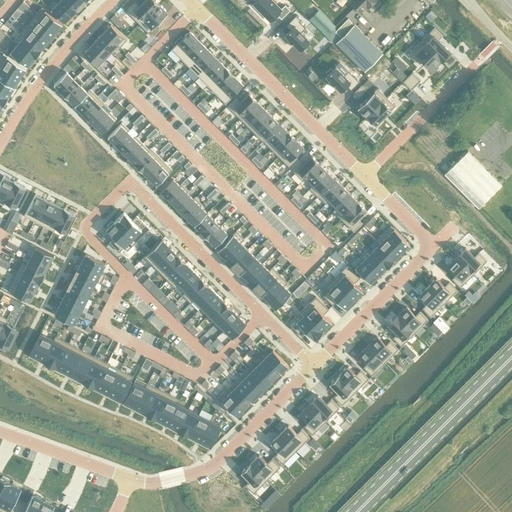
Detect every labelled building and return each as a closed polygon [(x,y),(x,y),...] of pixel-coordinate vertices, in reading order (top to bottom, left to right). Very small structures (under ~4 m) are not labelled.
[(68,0),(60,0),(58,3),(71,16),(78,9),(68,0)] [(83,0),(68,0),(78,9),(85,2),(85,1),(83,0)] [(134,2),(126,10),(139,24),(159,4),(155,0),(144,0),(139,6),(134,2)] [(271,0),(257,0),(253,4),(267,18),(270,21),(277,14),(281,19),(290,10),(285,5),(281,9),(278,6),(271,0)] [(353,0),(350,3),(360,13),(366,7),(367,8),(375,0),(353,0)] [(23,1),(20,4),(25,8),(27,10),(29,6),(23,1)] [(58,3),(51,9),(64,23),(71,16),(58,3)] [(159,4),(139,24),(153,37),(161,28),(156,24),(168,13),(159,4)] [(42,7),(34,16),(55,33),(62,25),(63,24),(42,7)] [(317,10),(308,19),(362,73),(383,53),(354,24),(354,25),(348,18),(337,30),(335,28),(336,26),(318,9),(317,10)] [(286,33),(284,35),(290,40),(289,40),(294,45),(294,44),(300,50),(301,49),(303,50),(308,45),(306,44),(310,40),(301,32),(305,27),(299,21),(301,20),(296,15),(286,25),(290,29),(286,33)] [(34,16),(27,24),(48,41),(55,33),(34,16)] [(27,24),(21,32),(42,50),(42,49),(48,41),(27,24)] [(111,24),(104,32),(118,45),(118,46),(120,47),(127,40),(111,24)] [(457,26),(452,31),(462,41),(467,36),(457,26)] [(434,27),(421,41),(440,61),(441,61),(450,52),(438,40),(442,36),(434,27)] [(177,44),(171,49),(180,59),(198,40),(189,31),(183,38),(181,36),(175,42),(177,44)] [(21,32),(13,41),(17,44),(35,58),(42,50),(21,32)] [(104,32),(97,39),(112,52),(118,46),(118,45),(104,32)] [(97,39),(90,46),(105,59),(112,52),(97,39)] [(198,40),(180,59),(189,68),(207,49),(198,40)] [(421,41),(408,54),(416,62),(420,58),(432,69),(440,61),(421,41)] [(10,52),(27,67),(28,66),(34,58),(35,58),(17,44),(11,52),(10,52)] [(90,46),(84,53),(98,67),(105,59),(90,46)] [(207,49),(189,68),(198,76),(216,58),(207,49)] [(3,54),(0,58),(0,65),(20,78),(26,69),(26,68),(3,54)] [(216,58),(198,76),(207,85),(225,67),(216,58)] [(0,65),(0,78),(14,87),(20,78),(0,65)] [(327,74),(325,76),(331,82),(335,87),(336,86),(341,91),(347,86),(351,90),(359,82),(348,70),(344,75),(335,66),(332,69),(330,68),(326,73),(327,74)] [(225,67),(207,85),(216,94),(234,76),(225,67)] [(66,72),(54,84),(54,85),(61,91),(73,79),(73,78),(66,72)] [(412,72),(407,77),(416,85),(421,80),(412,72)] [(73,79),(61,91),(68,98),(80,86),(81,86),(84,83),(77,75),(73,78),(73,79)] [(234,76),(216,94),(225,104),(243,86),(234,76)] [(407,77),(403,81),(411,90),(416,85),(407,77)] [(0,78),(0,91),(8,96),(9,96),(8,96),(14,87),(0,78)] [(357,89),(353,93),(358,98),(362,94),(366,90),(361,85),(357,89)] [(80,86),(68,98),(74,105),(75,105),(87,92),(81,86),(80,86)] [(367,98),(357,108),(366,117),(386,97),(377,88),(367,98)] [(75,105),(81,112),(97,96),(90,89),(87,92),(75,105)] [(0,91),(0,103),(3,105),(8,96),(0,91)] [(236,97),(227,106),(240,118),(257,101),(249,93),(240,102),(236,97)] [(97,96),(81,112),(88,118),(104,103),(97,96)] [(386,97),(366,117),(375,125),(385,116),(395,106),(386,97)] [(257,101),(240,118),(247,126),(265,109),(257,101)] [(104,103),(88,118),(95,125),(109,111),(110,112),(111,110),(104,103)] [(265,109),(247,126),(255,133),(272,116),(265,109)] [(109,111),(95,125),(102,132),(102,133),(116,118),(110,112),(109,111)] [(272,116),(255,133),(263,141),(280,124),(272,116)] [(122,122),(108,137),(115,144),(127,131),(128,132),(129,130),(122,122)] [(280,124),(263,141),(264,141),(271,148),(288,131),(280,123),(280,124)] [(127,131),(115,144),(122,151),(134,138),(128,132),(127,131)] [(288,131),(271,148),(279,156),(296,139),(288,131)] [(134,138),(122,151),(128,157),(143,143),(135,136),(134,138)] [(296,139),(279,156),(291,168),(299,160),(295,156),(304,147),(296,139)] [(143,143),(128,157),(135,164),(149,150),(143,143)] [(149,150),(135,164),(142,171),(158,155),(151,148),(149,150)] [(468,150),(444,174),(478,208),(502,184),(468,150)] [(158,155),(142,171),(149,178),(165,162),(158,155)] [(299,160),(291,168),(295,172),(294,173),(303,181),(304,180),(304,179),(320,164),(312,156),(303,164),(299,160)] [(165,162),(149,178),(155,185),(156,185),(172,169),(165,162)] [(320,164),(304,179),(304,180),(311,186),(312,187),(327,171),(320,164)] [(311,186),(310,188),(318,196),(335,179),(327,171),(312,187),(311,186)] [(4,176),(0,182),(0,203),(3,205),(5,201),(15,181),(14,181),(14,182),(4,176)] [(173,178),(160,191),(167,198),(180,185),(179,185),(173,178)] [(335,179),(318,196),(318,197),(319,196),(326,204),(330,201),(329,200),(343,187),(336,179),(335,178),(335,179)] [(15,181),(5,201),(16,207),(16,206),(26,188),(26,187),(15,181)] [(180,185),(167,198),(174,205),(187,192),(187,193),(189,191),(181,183),(179,185),(180,185)] [(343,187),(329,200),(330,201),(337,207),(337,208),(351,194),(343,187)] [(187,192),(174,205),(181,211),(193,199),(187,193),(187,192)] [(35,194),(24,216),(24,217),(25,216),(34,221),(45,199),(36,194),(35,194)] [(337,207),(333,211),(341,219),(358,202),(351,194),(337,208),(337,207)] [(193,199),(181,211),(188,218),(200,206),(201,206),(202,204),(195,197),(193,199)] [(45,199),(34,221),(44,226),(55,204),(45,199)] [(358,202),(341,219),(354,231),(362,223),(358,219),(366,210),(358,202)] [(55,204),(44,226),(54,231),(56,227),(55,227),(65,209),(64,208),(64,209),(55,204)] [(194,225),(207,213),(201,206),(200,206),(188,218),(194,225)] [(65,209),(55,227),(56,227),(65,232),(66,232),(74,214),(75,214),(65,209)] [(124,212),(115,221),(136,242),(149,228),(136,215),(132,220),(124,212)] [(207,213),(194,225),(201,232),(214,219),(207,213)] [(11,219),(6,231),(12,234),(13,231),(17,222),(11,219)] [(214,219),(201,232),(208,239),(220,226),(214,219)] [(369,220),(365,224),(368,227),(369,229),(374,224),(372,223),(369,220)] [(106,229),(106,230),(114,238),(109,242),(119,252),(124,247),(127,251),(136,242),(115,221),(114,221),(115,221),(113,222),(112,221),(106,226),(108,228),(106,229)] [(391,225),(383,233),(402,252),(409,245),(410,245),(391,225)] [(220,226),(208,239),(215,245),(215,246),(228,233),(220,226)] [(236,231),(217,250),(225,258),(240,242),(241,243),(244,239),(236,231)] [(383,233),(374,241),(378,245),(378,244),(394,260),(402,252),(383,233)] [(162,238),(144,256),(152,264),(170,246),(162,239),(162,238)] [(240,242),(225,258),(231,265),(232,265),(248,249),(241,243),(240,242)] [(31,244),(26,254),(31,256),(48,265),(53,256),(54,255),(31,244)] [(371,252),(370,252),(386,268),(394,260),(378,244),(378,245),(371,252)] [(144,245),(141,247),(147,253),(150,250),(144,245)] [(170,246),(152,264),(159,272),(177,254),(170,247),(170,246)] [(343,246),(338,252),(340,255),(346,249),(343,246)] [(465,247),(456,257),(473,274),(487,261),(478,252),(474,257),(465,247)] [(368,248),(360,256),(379,275),(386,268),(370,252),(371,252),(368,248)] [(248,249),(232,265),(239,272),(255,257),(248,249)] [(86,253),(81,262),(101,272),(105,263),(86,253)] [(177,254),(159,272),(167,280),(185,262),(177,254)] [(358,255),(350,263),(355,268),(371,284),(371,283),(379,275),(360,256),(359,257),(358,255)] [(26,264),(26,265),(44,274),(44,273),(48,265),(31,256),(26,264)] [(255,257),(239,272),(239,273),(246,279),(262,264),(255,257)] [(456,257),(448,266),(456,274),(452,279),(460,287),(473,274),(456,257)] [(22,262),(17,272),(39,283),(44,274),(26,265),(26,264),(22,262)] [(77,270),(76,271),(96,281),(96,282),(100,284),(105,274),(101,272),(81,262),(77,270)] [(185,262),(167,280),(175,287),(192,269),(186,262),(185,262)] [(262,264),(246,279),(253,286),(253,287),(269,271),(262,264)] [(347,265),(333,279),(354,300),(362,291),(363,292),(363,291),(355,283),(360,278),(347,265)] [(269,271),(253,287),(260,294),(280,275),(272,267),(269,271)] [(175,288),(174,289),(181,296),(182,295),(200,277),(193,270),(193,269),(192,269),(175,287),(175,288)] [(76,271),(72,279),(92,290),(96,282),(96,281),(76,271)] [(17,272),(13,281),(34,292),(39,283),(39,284),(39,283),(17,272)] [(280,275),(260,294),(261,294),(268,301),(284,285),(284,286),(287,282),(280,275)] [(200,277),(182,295),(191,303),(194,300),(194,299),(208,285),(200,277)] [(436,277),(427,286),(444,303),(457,290),(449,282),(444,286),(436,277)] [(149,278),(143,283),(146,286),(150,282),(151,281),(149,278)] [(72,279),(67,288),(87,298),(92,290),(72,279)] [(327,291),(323,295),(333,305),(337,301),(345,309),(346,308),(354,300),(333,279),(324,287),(327,291)] [(8,289),(7,290),(30,302),(30,301),(34,292),(13,281),(8,290),(8,289)] [(309,285),(304,281),(300,285),(304,290),(309,285)] [(208,285),(194,299),(194,300),(201,307),(216,293),(216,292),(215,292),(208,285),(209,285),(208,285)] [(284,285),(268,301),(275,309),(291,293),(284,286),(284,285)] [(427,286),(418,295),(427,304),(422,308),(431,317),(444,303),(427,286)] [(67,288),(63,297),(83,307),(87,298),(67,288)] [(216,293),(201,307),(209,315),(224,300),(223,300),(216,293)] [(165,297),(161,301),(164,304),(169,299),(166,296),(165,297)] [(288,296),(284,300),(288,305),(293,300),(288,296)] [(315,296),(302,310),(323,331),(323,330),(332,322),(324,314),(328,309),(315,296)] [(63,297),(59,305),(79,316),(83,307),(63,297)] [(224,300),(209,315),(217,323),(231,308),(224,300)] [(59,305),(54,314),(74,324),(79,316),(59,305)] [(406,307),(398,315),(415,332),(428,319),(419,311),(415,316),(406,307)] [(231,308),(217,323),(224,330),(239,316),(238,315),(231,308)] [(302,310),(288,323),(301,336),(306,332),(314,340),(323,331),(302,310)] [(397,315),(388,324),(397,333),(393,338),(401,346),(415,332),(398,315),(397,315)] [(239,316),(224,330),(232,338),(231,338),(232,338),(247,324),(246,323),(239,316)] [(5,323),(0,332),(0,343),(1,344),(9,348),(18,329),(5,323)] [(40,334),(30,354),(43,360),(43,361),(54,341),(53,340),(40,334)] [(54,341),(43,361),(44,361),(56,367),(68,343),(55,336),(53,340),(54,341)] [(377,336),(368,345),(385,362),(398,349),(390,341),(385,345),(377,336)] [(209,339),(204,345),(207,347),(211,343),(212,342),(209,339)] [(68,343),(56,367),(57,367),(69,373),(81,349),(68,343)] [(368,345),(359,354),(368,363),(363,367),(372,376),(385,362),(368,345)] [(81,349),(69,373),(81,380),(82,380),(94,356),(81,349)] [(128,353),(127,355),(133,358),(135,352),(130,349),(128,353)] [(273,350),(265,357),(281,373),(288,365),(273,350)] [(94,356),(82,380),(94,387),(95,387),(107,363),(94,356)] [(265,357),(258,364),(274,380),(281,373),(265,357)] [(107,363),(95,387),(108,393),(120,369),(107,363)] [(251,371),(251,372),(266,387),(273,381),(274,380),(258,364),(251,371)] [(347,366),(339,374),(356,391),(369,378),(360,370),(356,374),(347,366)] [(248,368),(240,376),(243,379),(259,395),(266,387),(251,372),(251,371),(248,368)] [(120,369),(108,393),(121,400),(133,376),(120,369)] [(177,378),(176,380),(182,383),(184,377),(179,374),(177,378)] [(339,374),(329,383),(338,392),(334,397),(342,405),(356,391),(339,374)] [(237,386),(236,386),(252,402),(252,401),(259,395),(243,379),(237,386)] [(134,382),(124,402),(135,407),(145,388),(145,387),(134,382)] [(233,383),(225,390),(244,409),(244,410),(252,402),(236,386),(237,386),(233,382),(233,383)] [(145,388),(135,407),(145,413),(146,413),(158,389),(147,383),(145,387),(145,388)] [(158,389),(146,413),(156,418),(169,394),(158,389)] [(225,390),(218,397),(237,417),(244,409),(225,390)] [(169,394),(156,418),(157,419),(167,424),(177,404),(178,404),(180,400),(169,394)] [(317,395),(308,404),(325,422),(339,408),(331,399),(326,404),(317,395)] [(177,404),(167,424),(177,429),(178,429),(188,409),(178,404),(177,404)] [(308,404),(300,413),(309,422),(304,426),(312,434),(325,422),(308,404)] [(188,409),(178,429),(188,435),(199,415),(188,409)] [(199,415),(188,435),(189,435),(199,440),(209,420),(199,415)] [(209,420),(199,440),(210,446),(215,438),(216,439),(220,432),(218,431),(221,426),(209,420)] [(288,425),(279,433),(296,451),(310,437),(301,429),(297,433),(288,425)] [(279,433),(270,442),(279,451),(275,455),(283,464),(296,451),(279,433)] [(258,454),(250,462),(267,480),(280,467),(272,458),(267,463),(258,454)] [(250,462),(241,472),(249,481),(245,485),(253,493),(267,480),(250,462)] [(0,502),(10,482),(8,481),(9,479),(3,476),(2,478),(0,476),(0,502)] [(10,482),(0,502),(0,510),(3,511),(16,511),(22,501),(16,498),(21,488),(19,487),(20,485),(13,481),(12,483),(11,483),(10,482)] [(22,501),(16,511),(36,511),(44,499),(32,493),(27,504),(22,501)] [(44,499),(36,511),(50,511),(55,505),(44,499)]
